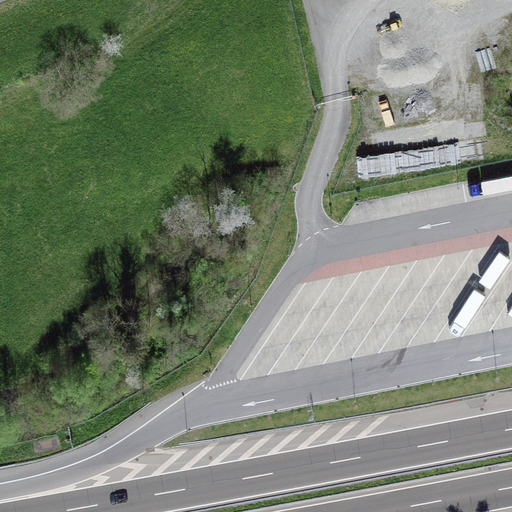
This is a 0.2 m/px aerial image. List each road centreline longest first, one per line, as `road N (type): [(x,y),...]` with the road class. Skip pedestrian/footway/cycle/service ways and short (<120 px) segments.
road 1 (motorway): [(511,428),(57,511)]
road 2 (motorway): [(377,511),(511,487)]
